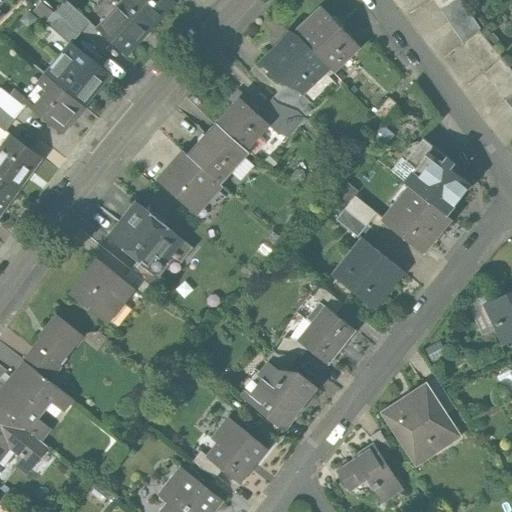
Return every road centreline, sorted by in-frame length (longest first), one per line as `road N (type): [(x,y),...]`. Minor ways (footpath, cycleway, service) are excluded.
road 1 (residential): [(0,295),(154,91),(241,0)]
road 2 (residential): [(300,473),(453,271),(511,211)]
road 3 (residential): [(370,0),(511,175)]
